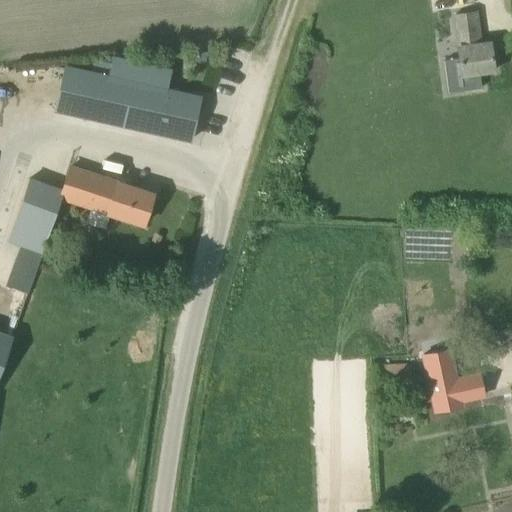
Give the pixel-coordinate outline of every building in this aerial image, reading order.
[(457,46),(458,56),(443,58),(445,75),(460,73),(461,75),(493,70),(490,42),(479,44),(475,13),(454,15),(459,46),(457,46)] [(94,118),(157,132),(190,140),(200,97),(63,67),(54,110),(94,118)] [(70,167),(62,191),(60,197),(142,224),(152,194),(70,167)] [(60,197),(62,191),(28,179),(7,240),(41,252),(60,197)] [(76,242),(69,261),(85,267),(92,248),(76,242)] [(0,367),(11,338),(0,334),(0,367)] [(463,353),(436,359),(446,400),(465,396),(467,407),(474,405),(498,400),(493,378),(469,383),(463,353)] [(415,355),(416,379),(432,379),(432,354),(415,355)] [(410,390),(409,364),(372,365),(373,392),(410,390)]
